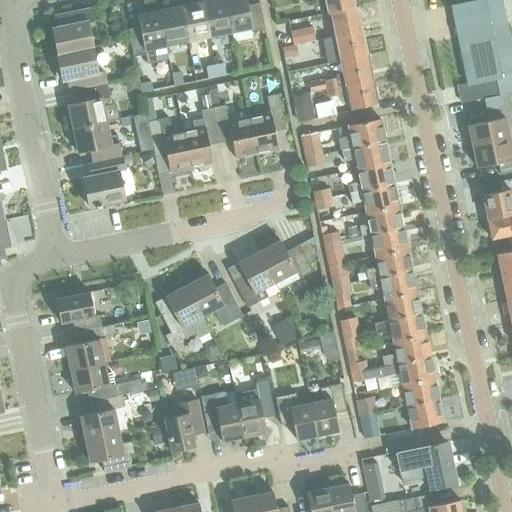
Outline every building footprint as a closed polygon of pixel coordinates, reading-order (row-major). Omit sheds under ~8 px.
[(225,0),(211,0),(203,2),(210,36),(232,32),(225,0)] [(246,0),(225,0),(232,32),(251,28),(253,32),(265,29),(260,2),(247,5),(246,0)] [(325,0),(328,12),(330,12),(354,7),(352,0),(325,0)] [(483,98),(511,93),(511,92),(511,55),(500,0),(477,0),(450,6),(467,85),(457,87),(461,103),(483,98)] [(203,2),(181,6),(188,41),(210,36),(203,2)] [(181,6),(159,11),(166,45),(188,41),(181,6)] [(335,36),(361,31),(356,6),(354,7),(330,12),(335,36)] [(53,28),(58,53),(91,47),(93,47),(88,23),(93,22),(91,9),(56,16),(58,27),(53,28)] [(166,45),(159,11),(137,15),(140,26),(127,29),(133,56),(145,54),(145,49),(166,45)] [(313,27),(290,31),(293,46),(315,41),(313,27)] [(361,31),(335,36),(329,38),(322,39),(328,64),(341,61),(366,56),(361,31)] [(71,90),(76,89),(105,83),(103,69),(96,71),(91,47),(58,53),(57,54),(62,80),(68,79),(71,90)] [(324,78),(308,81),(309,86),(311,93),(326,90),(372,79),(369,65),(366,56),(341,61),(342,65),(343,72),(336,73),(336,78),(325,80),(324,78)] [(224,62),(215,64),(218,77),(227,75),(224,62)] [(218,77),(215,64),(205,67),(208,80),(218,77)] [(267,73),(271,88),(284,85),(280,70),(267,73)] [(171,74),(173,87),(184,85),(181,72),(171,74)] [(372,79),(326,90),(328,99),(339,96),(341,99),(348,97),(351,109),(377,103),(372,79)] [(67,104),(72,129),(106,122),(103,106),(110,104),(105,83),(76,89),(78,102),(67,104)] [(216,85),(210,86),(214,108),(220,107),(216,85)] [(194,129),(184,131),(192,168),(213,163),(209,146),(221,143),(214,108),(210,86),(207,87),(212,109),(201,111),(202,119),(192,121),(194,129)] [(176,89),(154,94),(158,109),(180,105),(176,89)] [(310,93),(292,97),(297,123),(315,119),(310,93)] [(467,125),(472,146),(509,138),(506,128),(511,126),(511,98),(511,93),(483,98),(488,121),(467,125)] [(271,113),(250,117),(257,154),(278,150),(274,132),(286,130),(279,95),(268,97),(271,113)] [(192,168),(184,131),(172,134),(168,118),(157,120),(152,99),(142,101),(154,157),(166,155),(170,172),(192,168)] [(220,107),(214,108),(221,143),(231,141),(235,159),(257,154),(250,117),(228,122),(225,106),(220,107)] [(341,149),(383,140),(379,118),(347,125),(349,136),(338,138),(341,149)] [(121,158),(121,157),(117,134),(109,136),(106,122),(72,129),(77,151),(89,149),(92,164),(121,158)] [(335,125),(322,128),(324,139),(338,136),(335,125)] [(301,136),(305,157),(322,153),(318,133),(301,136)] [(509,138),(472,146),(476,167),(497,163),(499,175),(511,171),(511,148),(511,149),(509,138)] [(356,169),(388,163),(383,140),(341,149),(343,160),(354,158),(356,169)] [(322,153),(305,157),(307,167),(325,164),(322,153)] [(132,156),(121,158),(92,164),(95,175),(83,178),(89,207),(94,205),(95,208),(102,206),(101,204),(124,199),(118,172),(124,170),(122,163),(133,160),(132,156)] [(349,193),(393,183),(388,163),(356,169),(359,181),(347,184),(349,193)] [(365,212),(397,205),(393,183),(349,193),(351,203),(363,201),(365,212)] [(313,192),(314,200),(331,196),(330,189),(313,192)] [(511,201),(511,202),(509,190),(482,195),(487,218),(511,213),(511,201)] [(331,196),(314,200),(316,210),(333,207),(331,196)] [(370,234),(402,226),(397,205),(365,212),(368,223),(359,225),(361,235),(370,234)] [(13,214),(20,238),(36,233),(29,209),(13,214)] [(511,213),(487,218),(491,239),(511,234),(511,213)] [(3,219),(0,220),(0,247),(9,246),(3,219)] [(374,255),(406,248),(402,226),(370,234),(374,255)] [(321,235),(323,243),(340,239),(338,232),(321,235)] [(279,240),(258,252),(274,282),(277,289),(299,278),(298,278),(312,271),(308,264),(318,259),(313,236),(285,251),(279,240)] [(323,243),(328,265),(345,261),(340,239),(323,243)] [(368,279),(411,270),(406,248),(374,255),(377,268),(366,270),(368,279)] [(511,250),(496,254),(501,277),(511,274),(511,250)] [(243,273),(232,279),(249,311),(269,300),(263,287),(274,282),(258,252),(237,263),(243,273)] [(328,265),(332,287),(349,283),(345,261),(328,265)] [(384,299),(416,292),(411,270),(368,279),(370,290),(381,288),(384,299)] [(207,274),(186,285),(201,315),(212,309),(221,326),(242,316),(225,283),(215,288),(207,274)] [(511,274),(501,277),(506,300),(511,298),(511,274)] [(349,283),(332,287),(337,309),(351,306),(348,294),(351,293),(349,283)] [(201,315),(186,285),(164,296),(170,307),(159,313),(169,332),(164,335),(170,346),(194,332),(197,338),(209,331),(201,315)] [(72,321),(74,333),(109,326),(109,325),(108,321),(101,323),(99,315),(94,316),(89,292),(55,299),(60,323),(72,321)] [(388,321),(420,314),(416,292),(384,299),(388,321)] [(393,342),(425,335),(420,314),(388,321),(373,324),(376,334),(390,331),(393,342)] [(339,321),(341,331),(358,327),(356,318),(339,321)] [(272,327),(282,346),(296,338),(287,319),(272,327)] [(109,361),(104,338),(116,336),(113,324),(109,325),(109,326),(74,333),(76,345),(65,347),(70,370),(104,363),(103,362),(109,361)] [(341,331),(346,352),(356,350),(353,338),(360,337),(358,327),(341,331)] [(384,367),(429,356),(425,335),(393,342),(395,354),(381,356),(384,367)] [(320,350),(317,338),(297,343),(301,355),(320,350)] [(177,349),(164,351),(166,364),(179,361),(177,349)] [(348,365),(350,373),(366,370),(365,361),(359,363),(356,350),(346,352),(348,365)] [(400,373),(402,384),(434,378),(429,356),(384,367),(366,370),(350,373),(352,382),(376,377),(377,378),(400,373)] [(88,402),(122,395),(134,392),(132,381),(113,385),(111,373),(106,374),(104,363),(70,370),(75,393),(86,391),(88,402)] [(192,391),(198,389),(194,367),(171,372),(175,391),(191,387),(192,391)] [(236,370),(237,381),(257,379),(255,367),(236,370)] [(397,408),(407,406),(438,399),(434,378),(402,384),(405,397),(395,399),(397,408)] [(235,394),(237,404),(244,437),(266,432),(263,418),(275,416),(267,381),(255,384),(256,390),(235,394)] [(322,401),(310,403),(317,435),(338,431),(334,413),(346,411),(340,383),(319,388),(322,401)] [(237,404),(228,406),(225,393),(201,398),(209,432),(220,430),(223,441),(244,437),(237,404)] [(317,435),(310,403),(298,406),(296,393),(275,397),(280,425),(292,422),(296,440),(317,435)] [(84,440),(118,433),(126,431),(121,408),(124,407),(122,395),(88,402),(91,414),(79,416),(84,440)] [(356,401),(359,416),(377,412),(374,397),(356,401)] [(193,434),(204,432),(197,399),(176,403),(178,414),(164,417),(170,451),(195,446),(193,434)] [(438,399),(407,406),(412,428),(443,422),(438,399)] [(377,412),(359,416),(364,438),(384,434),(381,420),(379,421),(377,412)] [(118,433),(84,440),(89,462),(101,459),(104,472),(130,467),(128,455),(133,454),(131,442),(120,444),(118,433)] [(426,476),(429,489),(456,483),(451,460),(449,460),(445,441),(395,452),(401,481),(426,476)] [(348,484),(327,488),(332,511),(366,511),(363,493),(351,495),(348,484)] [(310,510),(300,511),(332,511),(327,488),(306,493),(310,510)] [(272,491),(251,496),(254,511),(288,511),(288,506),(276,509),(272,491)] [(254,511),(251,496),(230,500),(232,511),(254,511)] [(399,511),(400,511),(408,511),(407,511),(462,511),(459,500),(428,507),(421,508),(419,496),(397,500),(399,511)] [(200,511),(198,503),(176,507),(177,511),(200,511)]
